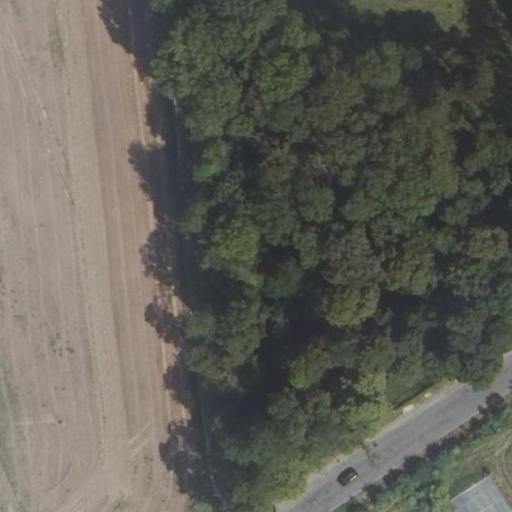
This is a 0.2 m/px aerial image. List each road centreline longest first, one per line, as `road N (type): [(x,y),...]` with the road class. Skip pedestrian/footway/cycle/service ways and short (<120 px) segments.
road 1 (track): [(223,511),(171,0)]
road 2 (tertiary): [(511,373),(293,511)]
